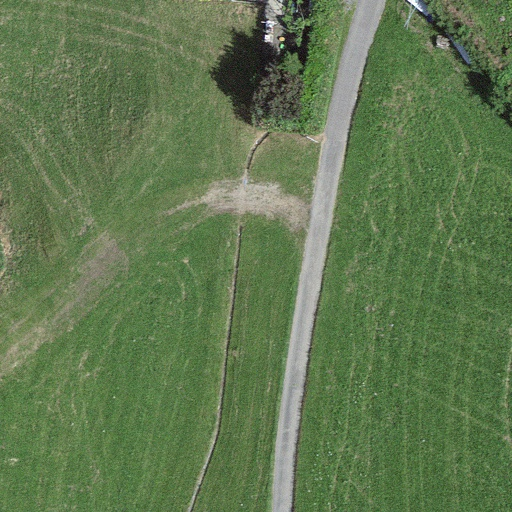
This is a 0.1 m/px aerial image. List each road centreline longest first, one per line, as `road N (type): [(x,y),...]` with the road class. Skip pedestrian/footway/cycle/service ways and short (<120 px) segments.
road 1 (track): [(371,0),(304,306),(289,511)]
road 2 (track): [(320,212),(249,189),(168,212),(0,341)]
